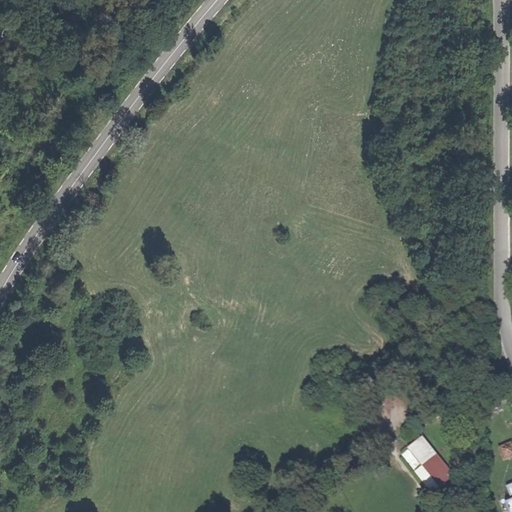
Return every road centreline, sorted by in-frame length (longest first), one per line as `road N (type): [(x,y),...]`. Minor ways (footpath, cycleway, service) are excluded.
road 1 (secondary): [(221,0),(175,51),(0,293)]
road 2 (unclassified): [(500,0),(501,299),(511,354)]
road 3 (track): [(272,511),(392,424)]
